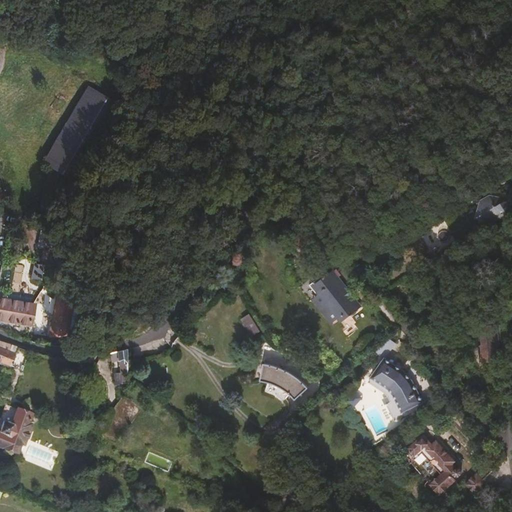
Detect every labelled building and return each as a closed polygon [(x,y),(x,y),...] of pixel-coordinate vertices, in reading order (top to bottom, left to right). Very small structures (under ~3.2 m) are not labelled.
[(91,87),(65,129),(87,143),(113,100),(91,87)] [(87,143),(65,129),(46,161),(67,174),(87,143)] [(502,188),(483,198),(494,220),(511,210),(511,207),(510,202),(511,199),(507,199),(502,188)] [(494,220),(483,198),(480,200),(490,222),(494,220)] [(427,229),(433,242),(433,243),(434,245),(433,246),(432,248),(430,248),(435,256),(463,238),(452,217),(427,229)] [(343,289),(347,286),(333,265),(321,272),(327,281),(320,286),(315,290),(333,316),(338,314),(345,324),(353,319),(348,312),(357,305),(349,293),(346,294),(343,289)] [(327,281),(321,272),(320,271),(314,276),(320,286),(327,281)] [(350,284),(347,286),(343,289),(346,294),(349,293),(357,305),(359,304),(351,291),(354,289),(350,284)] [(329,318),(333,316),(315,290),(312,292),(329,318)] [(482,301),(481,293),(474,294),(476,313),(483,313),(482,305),(480,305),(479,301),(482,301)] [(0,298),(0,323),(28,329),(31,315),(33,305),(0,298)] [(56,299),(48,341),(71,338),(76,311),(56,299)] [(240,319),(251,337),(260,331),(249,313),(240,319)] [(500,362),(495,326),(479,327),(484,363),(500,362)] [(254,340),(257,344),(264,339),(260,335),(254,340)] [(0,364),(8,368),(15,349),(0,343),(0,364)] [(126,351),(107,356),(109,365),(115,363),(120,366),(126,365),(126,351)] [(394,420),(424,403),(413,384),(407,376),(388,360),(374,378),(392,392),(397,402),(387,407),(394,420)] [(275,389),(285,394),(289,388),(296,392),(307,380),(298,373),(282,366),(272,364),(260,364),(260,380),(276,382),(275,389)] [(118,377),(119,386),(126,385),(126,381),(126,369),(122,369),(123,376),(118,377)] [(371,389),(365,392),(362,386),(357,389),(361,395),(355,399),(362,411),(378,401),(371,389)] [(14,409),(14,410),(9,424),(1,422),(0,424),(0,448),(14,453),(17,444),(21,444),(23,439),(25,432),(28,425),(25,424),(29,414),(14,409)] [(444,449),(448,445),(440,438),(439,438),(436,436),(435,436),(432,436),(431,436),(428,434),(424,439),(422,438),(411,449),(420,458),(428,450),(449,471),(438,482),(448,492),(463,477),(460,474),(463,472),(464,473),(466,473),(468,472),(469,470),(469,468),(468,466),(466,466),(464,466),(459,461),(461,458),(454,451),(450,454),(444,449)] [(481,469),(470,480),(480,490),(486,484),(487,482),(487,480),(487,478),(487,476),(486,474),(481,469)]
